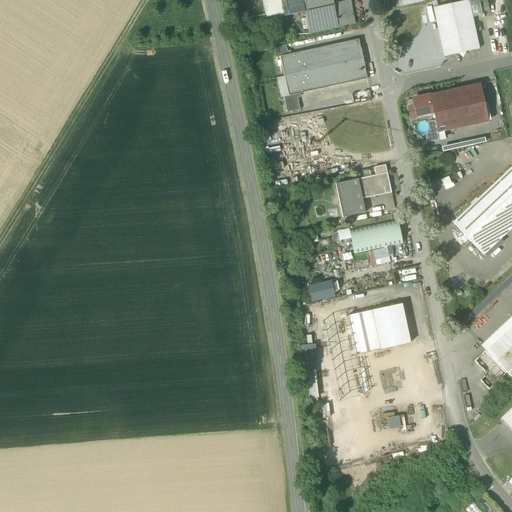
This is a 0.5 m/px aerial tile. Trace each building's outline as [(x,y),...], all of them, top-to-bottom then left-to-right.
[(280,0),(261,0),(266,18),(283,14),(283,12),(281,3),(280,0)] [(301,0),(293,0),(286,2),(288,11),(299,9),(300,9),(304,9),(301,0)] [(332,0),(301,0),(304,9),(307,27),(337,21),(333,4),(332,0)] [(350,0),(333,4),(337,21),(337,27),(355,24),(350,0)] [(468,0),(433,8),(444,57),(447,56),(451,57),(454,54),(468,51),(472,52),(475,50),(479,49),(468,0)] [(337,21),(307,27),(309,34),(337,27),(337,21)] [(359,40),(304,52),(313,91),(367,79),(359,40)] [(285,45),(273,48),(275,58),(280,57),(288,55),(285,45)] [(288,55),(280,57),(289,96),(296,95),(313,91),(304,52),(288,55)] [(479,85),(430,96),(433,113),(437,132),(487,121),(479,85)] [(289,96),(283,97),(287,113),(299,110),(296,95),(289,96)] [(430,96),(413,100),(414,107),(416,117),(433,113),(430,96)] [(385,165),(373,167),(375,175),(387,173),(385,165)] [(511,166),(452,223),(483,255),(511,227),(511,166)] [(373,167),(362,168),(362,176),(374,174),(373,167)] [(375,175),(358,179),(362,199),(391,193),(387,173),(375,175)] [(358,179),(335,184),(342,218),(365,213),(362,199),(358,179)] [(397,219),(349,230),(354,254),(402,244),(397,219)] [(332,281),(308,284),(310,300),(334,297),(332,281)] [(391,304),(389,307),(347,316),(355,355),(409,343),(401,304),(394,306),(391,304)] [(511,325),(485,351),(506,373),(511,367),(511,325)] [(318,400),(315,375),(303,376),(306,401),(318,400)] [(353,398),(328,400),(329,413),(354,411),(353,398)] [(511,407),(508,412),(507,412),(500,419),(500,420),(501,420),(507,427),(511,431),(511,477),(511,478),(511,479),(511,478),(511,407)] [(388,429),(405,427),(403,414),(386,417),(388,429)]
